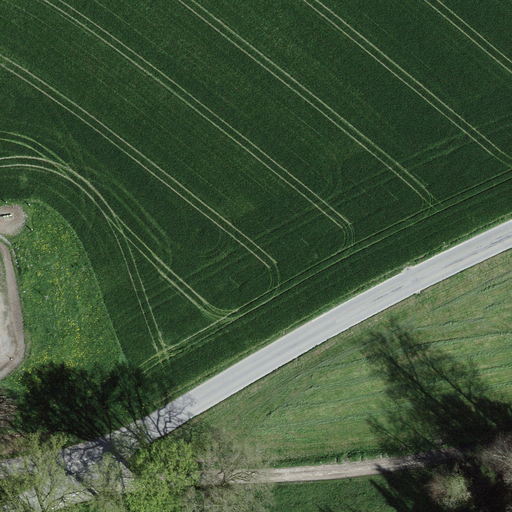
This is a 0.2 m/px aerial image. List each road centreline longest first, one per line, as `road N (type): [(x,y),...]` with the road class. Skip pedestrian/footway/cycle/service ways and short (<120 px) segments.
road 1 (tertiary): [(84,465),(378,295),(511,232)]
road 2 (track): [(69,473),(266,477),(511,446)]
